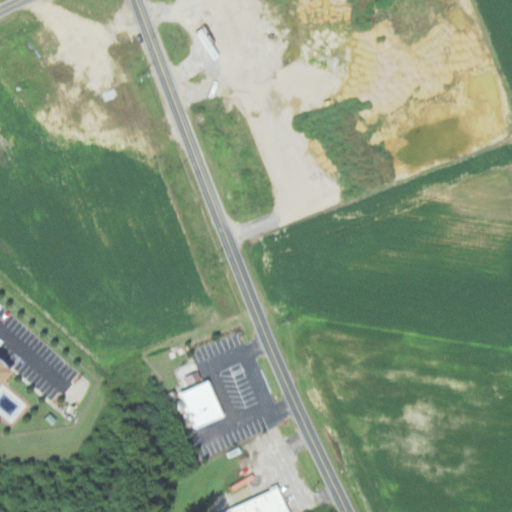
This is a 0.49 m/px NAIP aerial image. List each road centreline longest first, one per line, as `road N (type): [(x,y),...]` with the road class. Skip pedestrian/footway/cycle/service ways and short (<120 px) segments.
road 1 (tertiary): [(351,511),(234,242)]
road 2 (tertiary): [(234,242),(138,0)]
